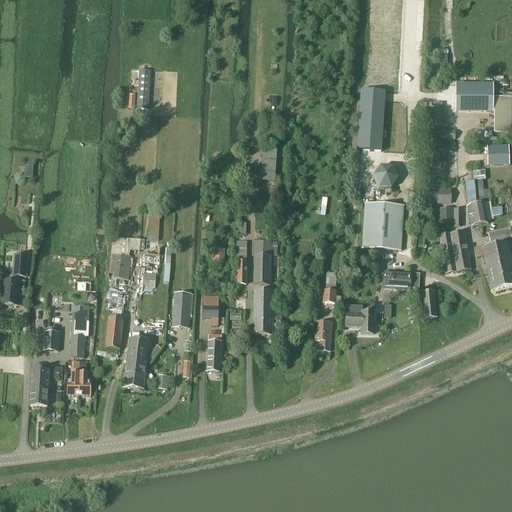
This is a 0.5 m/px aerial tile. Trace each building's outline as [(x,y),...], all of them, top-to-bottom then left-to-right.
[(148,110),(150,72),(139,71),(136,110),(148,110)] [(455,85),(455,112),(465,113),(493,113),(494,86),(459,85),(455,85)] [(382,133),(385,93),(361,91),(358,131),(382,133)] [(511,135),(511,99),(494,99),(493,134),(511,135)] [(277,136),(277,133),(275,129),(273,128),(272,127),(268,126),(266,126),(264,127),(261,128),(259,131),(258,134),(258,135),(258,139),(259,141),(261,142),(263,144),(267,145),(271,145),(272,144),(274,143),(276,140),(277,138),(277,136)] [(455,140),(455,132),(438,132),(438,140),(455,140)] [(274,182),(276,150),(262,149),(260,181),(274,182)] [(497,162),(509,159),(506,150),(495,153),(497,162)] [(386,197),(387,190),(391,190),(398,180),(393,168),(380,167),(373,178),(378,189),(380,189),(379,197),(386,197)] [(487,221),(493,220),(490,203),(491,203),(490,191),(483,191),(482,181),(465,183),(467,207),(471,228),(488,225),(487,221)] [(445,190),(430,190),(430,205),(445,205),(445,190)] [(400,252),(403,207),(364,205),(361,250),(400,252)] [(452,224),(453,224),(453,210),(439,210),(439,224),(446,224),(446,229),(452,229),(452,224)] [(149,215),(147,242),(158,243),(160,215),(149,215)] [(490,244),(504,240),(502,232),(488,236),(490,244)] [(446,276),(471,271),(464,233),(439,238),(446,276)] [(130,258),(129,258),(129,252),(139,253),(140,241),(113,239),(109,280),(128,281),(130,258)] [(246,286),(247,243),(237,243),(236,263),(238,263),(237,286),(246,286)] [(254,286),(270,286),(271,257),(277,257),(277,244),(271,244),(271,243),(255,243),(254,286)] [(491,293),(511,287),(511,268),(507,246),(483,251),(483,249),(481,250),(474,251),(476,259),(478,261),(481,260),(483,260),(491,293)] [(213,260),(213,264),(224,265),(225,254),(225,250),(219,250),(219,261),(213,260)] [(9,277),(8,282),(3,282),(1,306),(17,307),(19,283),(19,278),(26,279),(28,257),(14,255),(12,278),(9,277)] [(143,274),(142,288),(145,288),(150,289),(154,289),(155,275),(151,275),(146,274),(143,274)] [(323,291),(322,304),(335,305),(335,298),(335,292),(336,275),(326,274),(325,292),(323,291)] [(409,292),(410,276),(384,274),(383,290),(409,292)] [(411,276),(410,290),(418,290),(420,275),(417,275),(411,275),(411,276)] [(90,293),(91,285),(74,284),(74,292),(90,293)] [(424,320),(436,319),(434,294),(432,294),(432,292),(429,292),(430,294),(421,295),(424,320)] [(281,323),(281,313),(272,313),(272,300),(275,300),(275,298),(272,298),(272,293),(253,293),(253,336),(260,336),(260,338),(261,338),(261,336),(263,336),(263,338),(264,338),(264,336),(272,337),(272,322),(281,323)] [(187,328),(190,296),(173,294),(171,327),(187,328)] [(209,320),(209,321),(211,321),(211,327),(218,327),(218,321),(219,298),(203,298),(202,320),(209,320)] [(88,302),(87,312),(96,312),(96,313),(97,303),(88,302)] [(106,304),(105,310),(109,310),(109,316),(105,350),(119,351),(123,312),(124,306),(116,306),(106,304)] [(373,337),(374,315),(361,314),(361,316),(346,316),(345,330),(360,330),(360,337),(373,337)] [(75,333),(85,334),(85,324),(76,323),(75,333)] [(320,342),(319,352),(329,353),(331,324),(315,323),(314,332),(315,333),(315,342),(320,342)] [(44,352),(59,353),(60,334),(45,334),(44,352)] [(69,359),(83,360),(84,338),(71,337),(69,359)] [(221,337),(212,337),(208,337),(208,340),(206,373),(219,374),(221,337)] [(143,391),(148,343),(128,341),(123,390),(143,391)] [(71,363),(71,374),(79,374),(79,370),(79,369),(79,363),(72,363),(71,363)] [(54,368),(53,379),(62,380),(62,369),(54,368)] [(32,371),(31,387),(39,387),(39,391),(48,392),(49,372),(32,371)] [(66,397),(78,398),(79,383),(79,380),(79,374),(71,374),(71,380),(72,380),(72,383),(67,383),(66,397)] [(79,383),(78,398),(90,398),(91,383),(84,383),(84,380),(87,380),(87,374),(79,374),(79,380),(79,383)] [(47,408),(48,392),(39,391),(39,387),(31,387),(30,407),(47,408)]
